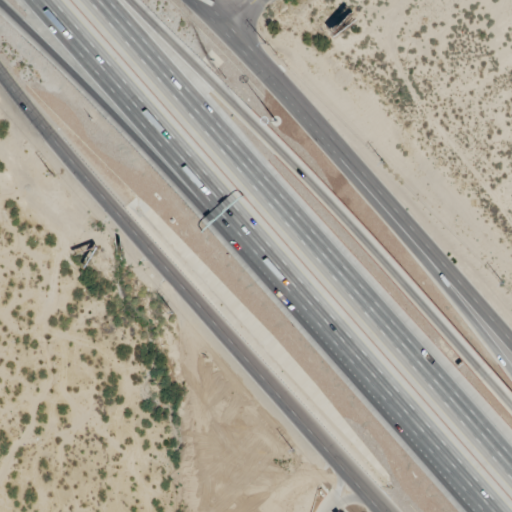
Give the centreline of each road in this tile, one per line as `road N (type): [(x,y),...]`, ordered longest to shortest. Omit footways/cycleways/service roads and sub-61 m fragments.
road 1 (motorway): [(39,0),(500,511)]
road 2 (motorway): [(511,468),(102,0)]
road 3 (secondary): [(0,69),(382,511)]
road 4 (motorway): [(0,2),(106,103),(338,357),(374,392),(409,407)]
road 5 (motorway): [(489,376),(255,124),(123,0)]
road 6 (secondary): [(511,345),(206,0)]
